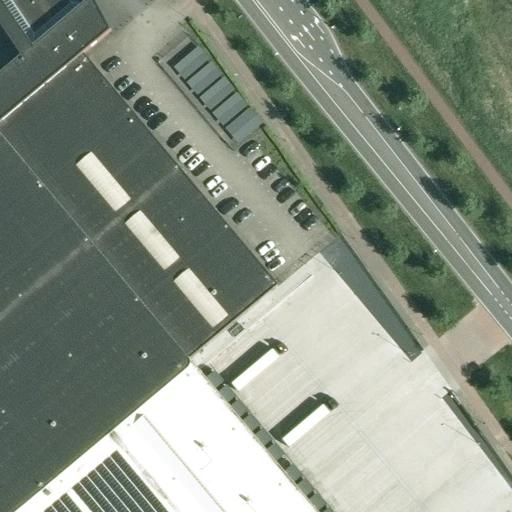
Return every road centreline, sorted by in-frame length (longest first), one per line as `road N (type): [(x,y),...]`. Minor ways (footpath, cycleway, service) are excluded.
road 1 (tertiary): [(243,0),(511,332)]
road 2 (tertiary): [(511,296),(281,0)]
road 3 (unknown): [(355,487),(264,391)]
